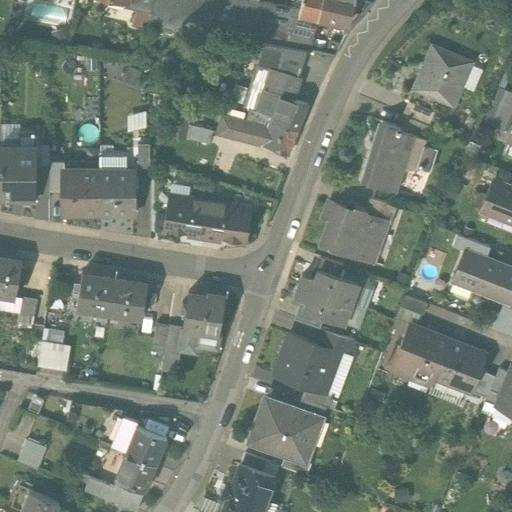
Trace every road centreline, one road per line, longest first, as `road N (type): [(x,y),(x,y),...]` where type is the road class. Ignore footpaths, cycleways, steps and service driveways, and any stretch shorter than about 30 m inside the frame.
road 1 (residential): [(403,0),(345,69),(265,277)]
road 2 (residential): [(0,235),(265,277)]
road 3 (residential): [(25,381),(218,416)]
road 4 (residential): [(265,277),(218,416)]
